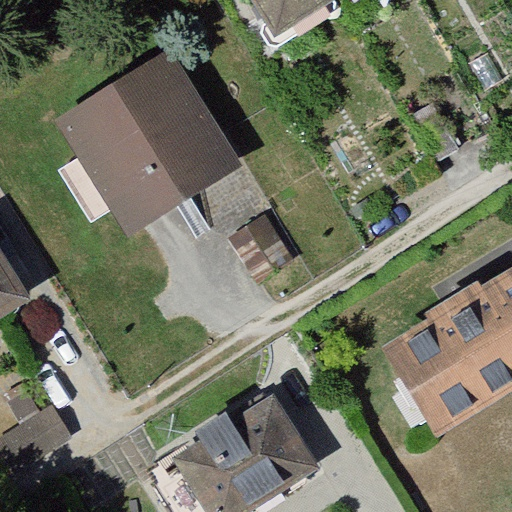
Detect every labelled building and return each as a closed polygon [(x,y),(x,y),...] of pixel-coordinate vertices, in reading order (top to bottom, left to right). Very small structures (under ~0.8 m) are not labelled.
[(303,0),(221,0),(254,55),(315,21),(303,0)] [(303,0),(315,21),(351,0),(303,0)] [(150,64),(34,138),(108,253),(224,179),(150,64)] [(398,126),(422,176),(456,160),(431,110),(398,126)] [(257,220),(223,241),(248,282),(282,262),(257,220)] [(435,427),(511,383),(511,271),(387,343),(435,427)] [(0,317),(8,312),(0,299),(0,317)] [(185,461),(161,475),(183,511),(252,511),(307,479),(260,400),(177,449),(185,461)] [(0,447),(0,487),(0,488),(61,456),(44,425),(0,447)] [(148,511),(183,511),(161,475),(154,465),(129,480),(148,511)]
